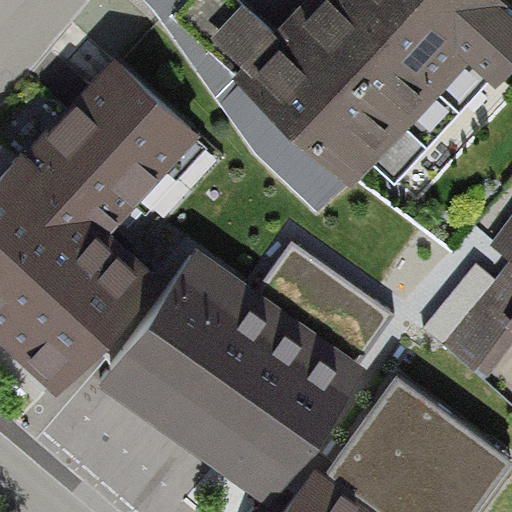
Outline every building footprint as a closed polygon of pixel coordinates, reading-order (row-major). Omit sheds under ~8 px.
[(351,191),(429,109),(313,0),(310,0),(275,37),(245,8),(212,43),(243,72),(234,81),(351,191)] [(313,0),(429,109),(466,69),(494,95),(511,76),(511,21),(505,15),(508,12),(494,0),(313,0)] [(112,65),(0,188),(0,348),(59,402),(161,289),(109,242),(199,143),(112,65)] [(509,262),(511,264),(511,220),(490,247),(509,262)] [(511,264),(509,262),(442,344),(484,380),(511,346),(511,332),(508,330),(511,324),(511,264)] [(361,387),(189,264),(106,378),(278,502),(361,387)] [(482,511),(511,468),(511,467),(400,383),(326,481),(322,477),(293,511),(482,511)]
